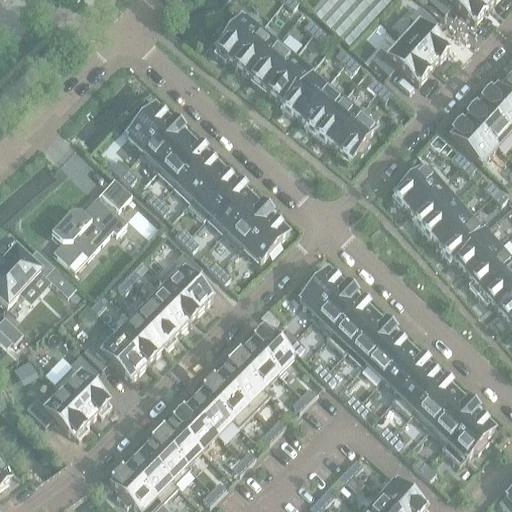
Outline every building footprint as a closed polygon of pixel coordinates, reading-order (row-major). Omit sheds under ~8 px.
[(290,0),(289,0),(283,7),(292,15),(299,8),(290,0)] [(348,50),(394,0),(325,0),(311,16),(348,50)] [(430,0),(427,4),(444,20),(453,11),(473,29),(474,28),(475,29),(484,18),(489,13),(474,0),(430,0)] [(474,0),(489,13),(493,7),(494,8),(500,0),(474,0)] [(417,29),(402,45),(433,73),(438,68),(447,58),(448,57),(428,38),(436,29),(419,12),(409,22),(417,29)] [(223,46),(213,59),(224,68),(226,65),(232,70),(262,34),(245,19),(240,25),(233,34),(229,31),(220,42),(223,46)] [(310,25),(303,32),(312,41),(319,33),(310,25)] [(319,33),(312,41),(321,49),(327,41),(319,33)] [(262,34),(232,70),(249,84),(279,47),(278,47),(262,34)] [(380,54),(371,64),(389,80),(397,71),(418,90),(418,89),(419,89),(428,79),(428,78),(433,73),(402,45),(387,61),(380,54)] [(279,47),(249,84),(266,97),(296,61),(279,47)] [(342,54),(335,62),(344,70),(350,62),(342,54)] [(296,61),(266,97),(282,110),(283,111),(311,76),(311,77),(313,75),(296,61)] [(350,62),(344,70),(352,78),(359,70),(350,62)] [(282,110),(279,114),(291,123),(292,121),(298,126),(328,90),(311,77),(311,76),(283,111),(282,110)] [(511,79),(498,95),(498,96),(511,108),(511,79)] [(374,84),(367,91),(375,99),(382,92),(374,84)] [(328,90),(298,126),(304,131),(303,133),(314,142),(344,104),(328,90)] [(382,92),(375,99),(384,107),(391,100),(382,92)] [(511,108),(498,96),(498,95),(495,92),(495,93),(490,98),(490,97),(480,108),(511,137),(511,135),(511,108)] [(344,104),(314,142),(324,150),(326,148),(332,153),(358,121),(359,121),(362,118),(344,104)] [(511,137),(480,108),(480,109),(465,124),(466,124),(465,125),(496,153),(511,137)] [(143,158),(172,128),(155,112),(145,121),(142,118),(132,129),(135,132),(126,142),(142,158),(143,158)] [(358,121),(332,153),(338,158),(337,160),(348,169),(358,157),(360,159),(370,147),(367,145),(376,135),(359,121),(358,121)] [(156,177),(188,144),(183,138),(186,135),(175,125),(172,128),(143,158),(142,158),(139,161),(140,162),(156,177)] [(496,153),(465,125),(461,129),(451,140),(450,141),(481,169),(496,153)] [(173,193),(205,159),(198,153),(188,144),(156,177),(173,193)] [(458,157),(451,164),(460,172),(467,165),(458,157)] [(193,205),(221,175),(222,176),(224,173),(213,162),(211,165),(205,159),(173,193),(189,209),(193,205)] [(467,165),(460,172),(468,181),(475,173),(467,165)] [(119,167),(112,174),(120,182),(127,175),(119,167)] [(442,188),(443,188),(447,185),(431,168),(391,203),(400,213),(402,212),(407,218),(442,188)] [(127,175),(120,182),(129,190),(136,183),(127,175)] [(209,221),(238,191),(222,176),(221,175),(193,205),(208,220),(209,221)] [(490,187),(483,194),(492,202),(499,195),(490,187)] [(420,236),(457,204),(443,188),(442,188),(407,218),(412,224),(411,226),(420,236)] [(222,240),(254,207),(255,207),(257,205),(257,204),(246,194),(244,196),(238,191),(209,221),(208,220),(205,223),(206,224),(222,240)] [(499,195),(492,202),(501,210),(507,203),(499,195)] [(152,197),(145,205),(154,213),(161,206),(152,197)] [(90,264),(115,236),(119,239),(129,228),(124,224),(98,202),(75,227),(68,221),(61,229),(63,231),(53,242),(61,249),(53,258),(68,273),(82,258),(90,264)] [(436,251),(471,220),(457,204),(420,236),(429,246),(430,245),(436,251)] [(161,206),(154,213),(163,221),(170,214),(161,206)] [(242,252),(271,222),(274,219),(263,209),(260,212),(255,207),(254,207),(222,240),(239,256),(242,252)] [(483,238),(484,239),(485,237),(471,220),(436,251),(441,257),(439,258),(449,269),(452,266),(483,238)] [(259,269),(288,239),(271,222),(242,252),(259,269)] [(181,233),(174,241),(183,249),(190,242),(181,233)] [(466,282),(497,254),(484,239),(483,238),(452,266),(466,282)] [(190,242),(183,249),(191,258),(198,250),(190,242)] [(16,254),(0,271),(0,305),(7,312),(39,278),(45,283),(54,274),(35,256),(27,265),(16,254)] [(477,301),(511,271),(497,254),(466,282),(471,288),(468,291),(477,301)] [(212,305),(192,285),(201,276),(183,258),(173,268),(175,270),(160,285),(167,292),(167,291),(196,321),(212,305)] [(214,265),(206,273),(215,281),(222,274),(214,265)] [(511,298),(511,270),(511,271),(477,301),(486,312),(489,308),(494,314),(511,298)] [(222,274),(215,281),(223,290),(231,282),(222,274)] [(133,275),(125,284),(132,291),(140,282),(133,275)] [(316,323),(344,292),(328,276),(318,286),(315,283),(304,294),(308,297),(299,306),(315,322),(316,323)] [(125,284),(117,293),(124,300),(132,291),(125,284)] [(329,342),(361,308),(355,303),(359,299),(348,289),(345,292),(344,292),(316,323),(315,322),(312,326),(329,341),(329,342)] [(196,321),(167,291),(167,292),(150,308),(180,338),(188,329),(197,321),(196,321)] [(511,327),(511,298),(494,314),(509,331),(511,327)] [(94,309),(90,313),(97,320),(106,311),(98,304),(94,309)] [(180,338),(150,308),(147,304),(130,321),(163,354),(163,355),(165,357),(176,346),(174,344),(180,338)] [(346,358),(378,324),(361,308),(329,342),(329,341),(325,345),(343,362),(346,358)] [(267,316),(260,323),(271,334),(278,327),(267,316)] [(163,354),(130,321),(113,338),(146,371),(155,363),(163,355),(163,354)] [(4,323),(0,327),(0,337),(13,350),(22,340),(16,334),(4,323)] [(366,370),(394,339),(394,340),(398,336),(387,326),(383,329),(378,324),(346,358),(363,374),(366,370)] [(293,364),(264,335),(263,335),(252,346),(253,346),(248,351),(277,380),(293,364)] [(287,336),(280,343),(289,351),(296,344),(287,336)] [(146,371),(113,338),(98,354),(93,349),(84,358),(101,376),(110,367),(130,387),(146,371)] [(382,386),(411,355),(394,340),(394,339),(366,370),(382,386)] [(296,344),(289,351),(297,359),(304,352),(296,344)] [(277,380),(248,351),(239,360),(238,360),(233,365),(263,395),(277,380)] [(398,401),(427,371),(411,355),(382,386),(398,401)] [(108,409),(89,389),(98,380),(80,362),(70,371),(72,373),(54,391),(57,394),(58,394),(91,426),(97,420),(100,424),(111,413),(107,410),(108,409)] [(263,395),(233,365),(227,372),(217,381),(254,418),(269,402),(270,402),(263,395)] [(320,368),(313,375),(321,383),(328,376),(320,368)] [(412,420),(443,386),(427,371),(398,401),(391,407),(409,424),(412,421),(412,420)] [(328,376),(321,383),(329,392),(337,385),(328,376)] [(254,418),(217,381),(213,386),(212,386),(202,396),(202,397),(232,426),(231,427),(238,433),(254,418)] [(428,436),(460,402),(443,386),(412,420),(412,421),(428,436)] [(91,426),(58,394),(57,394),(41,410),(36,405),(26,415),(44,433),(53,424),(73,444),(75,443),(78,446),(88,436),(85,432),(91,426)] [(308,394),(300,402),(307,409),(315,401),(308,394)] [(232,426),(202,397),(187,412),(216,441),(231,427),(232,426)] [(352,399),(345,407),(354,415),(361,408),(352,399)] [(300,402),(291,411),(299,418),(307,409),(300,402)] [(442,456),(477,418),(480,415),(469,405),(466,408),(460,402),(428,436),(438,446),(435,449),(442,456)] [(361,408),(354,415),(363,423),(370,416),(361,408)] [(216,441),(187,412),(182,417),(182,416),(171,427),(172,427),(201,457),(216,441)] [(478,458),(488,447),(485,444),(494,434),(477,418),(442,456),(459,472),(474,455),(478,458)] [(278,425),(270,434),(277,441),(285,432),(278,425)] [(162,436),(156,442),(186,472),(187,471),(201,457),(172,427),(162,437),(162,436)] [(385,431),(378,438),(387,446),(394,439),(385,431)] [(270,434),(262,442),(269,449),(277,441),(270,434)] [(394,439),(387,446),(396,454),(403,447),(394,439)] [(151,448),(141,458),(174,491),(175,490),(190,475),(187,471),(186,472),(156,442),(150,448),(151,448)] [(248,456),(240,465),(247,472),(255,463),(248,456)] [(141,458),(126,473),(162,509),(178,493),(175,490),(174,491),(141,458)] [(418,462),(411,469),(420,478),(427,471),(418,462)] [(0,493),(10,487),(0,472),(0,471),(3,469),(0,465),(0,493)] [(240,465),(232,474),(239,480),(247,472),(240,465)] [(355,466),(347,474),(354,481),(362,473),(355,466)] [(427,471),(420,478),(429,486),(436,479),(427,471)] [(111,488),(110,489),(119,498),(116,502),(126,511),(127,511),(130,509),(133,511),(159,511),(162,509),(126,473),(122,477),(121,478),(110,488),(111,488)] [(347,474),(339,482),(346,489),(354,481),(347,474)] [(422,511),(395,487),(380,504),(388,511),(422,511)] [(218,488),(210,496),(217,503),(226,495),(218,488)] [(210,496),(202,505),(209,511),(217,503),(210,496)] [(511,511),(511,496),(498,509),(501,511),(511,511)] [(325,497),(317,505),(323,511),(324,511),(332,504),(325,497)]
